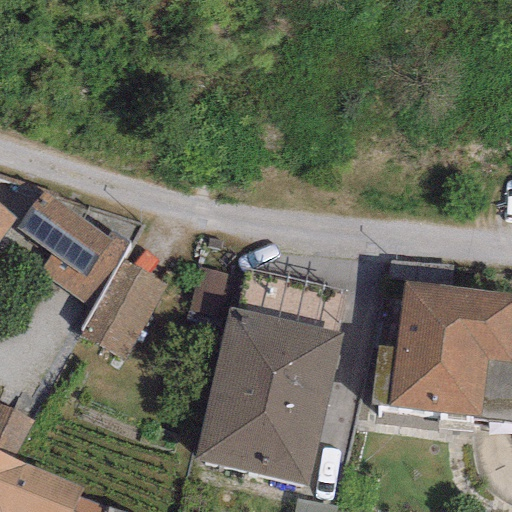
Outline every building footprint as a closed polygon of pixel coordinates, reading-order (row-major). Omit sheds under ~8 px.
[(105,237),(42,191),(14,229),(51,255),(39,271),(81,303),(127,245),(109,232),(105,237)] [(0,236),(15,218),(0,206),(0,236)] [(166,287),(120,260),(77,335),(124,359),(166,287)] [(243,279),(196,268),(184,319),(221,328),(226,308),(235,310),(243,279)] [(511,294),(404,279),(394,347),(376,345),(368,403),(478,418),(487,359),(511,363),(511,360),(511,294)] [(235,310),(226,308),(221,328),(192,459),(307,485),(342,334),(235,310)] [(511,360),(511,363),(487,359),(478,418),(511,422),(511,360)] [(0,407),(0,456),(11,461),(28,419),(0,407)] [(0,456),(0,511),(70,511),(77,497),(80,490),(11,461),(0,456)] [(101,511),(103,507),(77,497),(70,511),(101,511)] [(295,499),(292,511),(333,511),(335,506),(295,499)]
